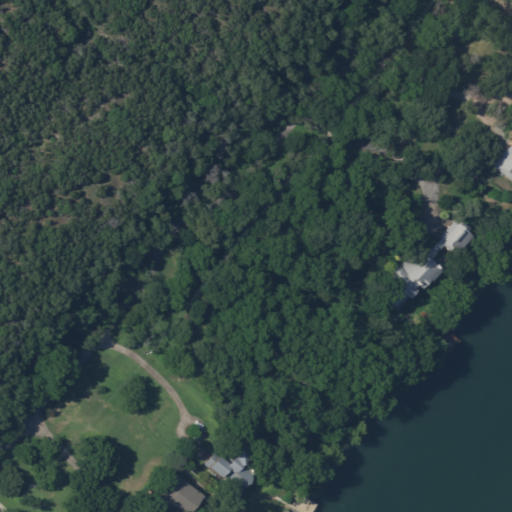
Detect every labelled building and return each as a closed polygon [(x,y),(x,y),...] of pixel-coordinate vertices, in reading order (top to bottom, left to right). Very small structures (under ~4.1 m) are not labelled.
[(347,44),(359,30),(371,40),(359,54),(347,44)] [(511,92),(511,68),(500,81),(511,92)] [(508,150),(511,144),(511,181),(494,167),(508,150)] [(437,257),(435,260),(445,271),(435,282),(433,281),(426,288),(421,285),(419,288),(421,290),(415,299),(412,296),(399,309),(385,294),(396,282),(394,280),(399,274),(397,273),(404,265),(405,265),(412,256),(416,258),(422,251),(428,256),(444,238),(442,237),(456,221),(460,224),(461,223),(462,224),(464,221),(473,228),(471,231),(475,236),(460,253),(455,249),(452,253),(445,247),(437,257)] [(384,344),(390,336),(398,342),(392,351),(384,344)] [(205,465),(215,453),(219,457),(220,455),(231,464),(236,457),(235,443),(253,442),(254,460),(249,460),(249,465),(246,465),(253,470),(258,470),(258,474),(254,475),(255,476),(253,479),(254,480),(247,488),(245,486),(240,491),(229,481),(231,480),(226,475),(223,478),(210,468),(209,469),(205,465)] [(179,477),(206,497),(194,511),(179,511),(161,498),(178,477),(179,477)]
